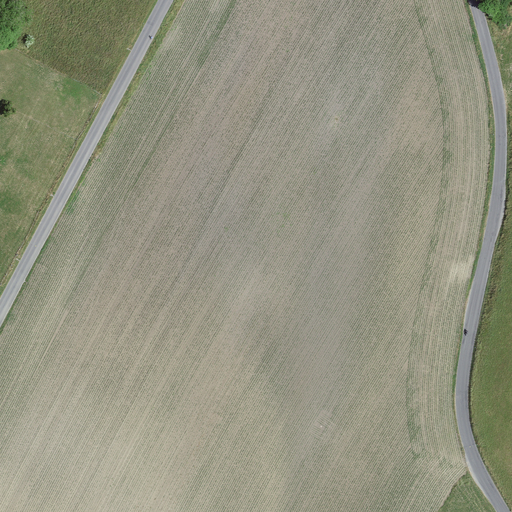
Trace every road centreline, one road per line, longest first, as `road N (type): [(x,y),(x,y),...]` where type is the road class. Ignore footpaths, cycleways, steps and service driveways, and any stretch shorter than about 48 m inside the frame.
road 1 (tertiary): [(505,511),(479,468),(462,410),(466,349),(500,182),(500,106),(476,0)]
road 2 (tertiary): [(0,312),(165,0)]
